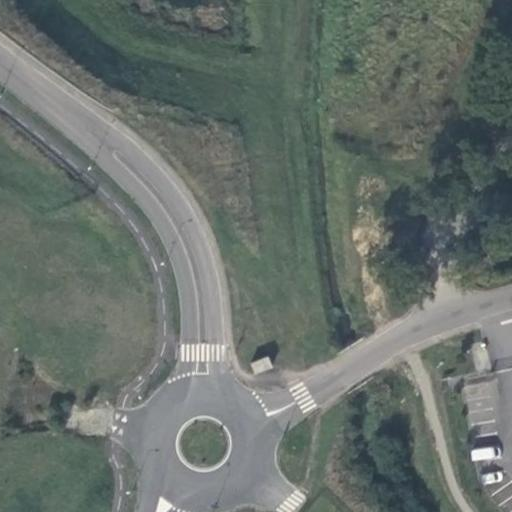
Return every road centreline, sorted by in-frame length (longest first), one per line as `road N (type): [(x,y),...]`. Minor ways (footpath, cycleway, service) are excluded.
road 1 (tertiary): [(0,60),(98,133),(185,234),(196,272),(200,389)]
road 2 (tertiary): [(511,295),(400,330),(320,381)]
road 3 (track): [(431,317),(511,150)]
road 4 (tertiary): [(170,489),(209,499),(244,481),(255,463),(254,424)]
road 5 (tertiary): [(200,389),(168,401),(149,428),(150,462),(170,489)]
